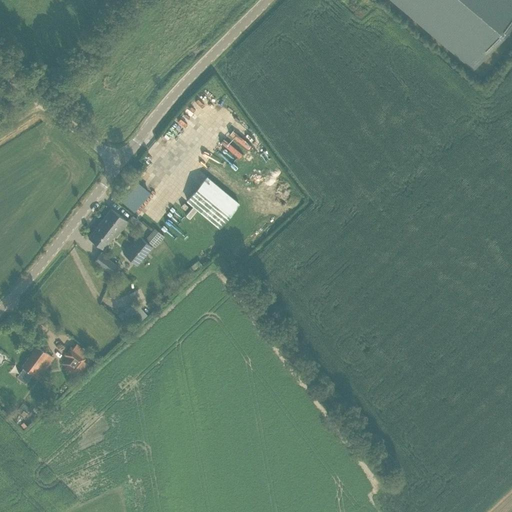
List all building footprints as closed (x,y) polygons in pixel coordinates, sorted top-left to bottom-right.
[(511,23),(511,0),(390,0),(473,70),(511,23)] [(238,204),(206,177),(186,201),(218,228),(238,204)] [(122,202),(135,212),(150,191),(136,182),(122,202)] [(88,238),(103,250),(113,236),(112,235),(120,225),(122,226),(127,221),(111,208),(88,238)] [(139,236),(124,254),(137,266),(153,248),(139,236)] [(94,261),(114,276),(120,268),(100,253),(94,261)] [(190,266),(186,269),(191,275),(195,271),(196,270),(192,265),(190,266)] [(134,301),(122,311),(134,325),(146,314),(134,301)] [(21,367),(32,375),(38,367),(43,370),(52,357),(48,355),(37,346),(21,367)] [(79,376),(88,365),(83,361),(84,359),(70,347),(64,355),(67,357),(62,363),(73,373),(73,372),(79,376)]
